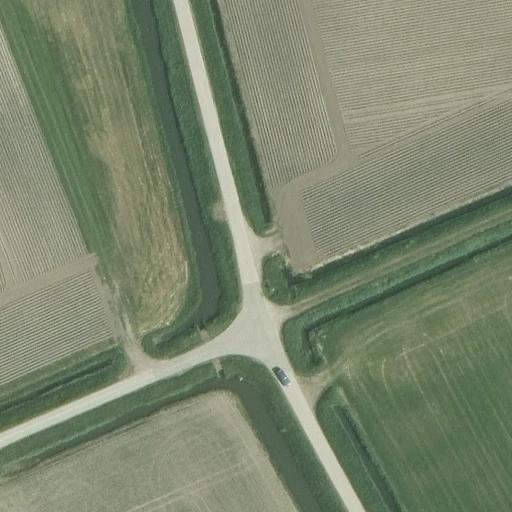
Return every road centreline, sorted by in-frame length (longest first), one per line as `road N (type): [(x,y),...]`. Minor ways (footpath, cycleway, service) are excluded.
road 1 (unclassified): [(262,325),(179,0)]
road 2 (unclassified): [(0,437),(262,325)]
road 3 (track): [(262,325),(511,214)]
road 4 (unclassified): [(355,511),(262,325)]
